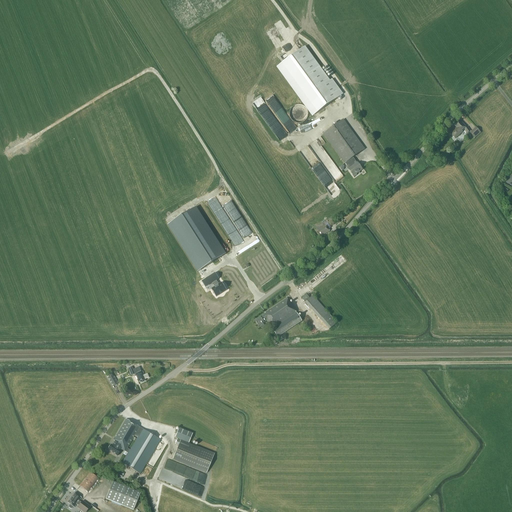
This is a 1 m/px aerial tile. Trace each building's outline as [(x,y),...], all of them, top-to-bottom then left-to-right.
[(304,47),(277,67),(313,116),(343,94),(332,79),(329,81),(304,47)] [(353,176),(363,169),(358,162),(357,163),(353,157),(365,149),(343,119),(323,134),(345,163),(349,169),(348,169),(353,176)] [(461,130),(465,127),(460,121),(456,124),(458,126),(450,133),(455,138),(462,131),(461,130)] [(481,132),(476,127),(470,132),(475,138),(481,132)] [(326,188),(335,183),(326,168),(317,174),(326,188)] [(196,207),(168,225),(198,271),(226,254),(196,207)] [(222,224),(230,220),(225,212),(220,215),(218,211),(216,212),(222,224)] [(330,231),(327,225),(316,232),(319,237),(323,235),(330,231)] [(261,269),(271,264),(269,260),(259,265),(261,269)] [(222,282),(211,289),(216,297),(227,290),(222,282)] [(313,295),(305,302),(329,330),(337,323),(313,295)] [(282,343),(306,327),(287,298),(265,312),(266,313),(255,321),(259,326),(267,321),(282,343)] [(142,371),(138,373),(137,372),(134,372),(132,367),(128,368),(131,376),(135,374),(138,382),(140,381),(141,383),(145,381),(144,379),(149,377),(147,374),(144,375),(142,371)] [(113,374),(107,377),(113,387),(118,384),(113,374)] [(115,441),(112,445),(110,444),(107,450),(115,454),(118,456),(121,450),(120,450),(121,449),(126,452),(128,453),(130,450),(127,448),(134,436),(138,438),(122,463),(140,474),(160,440),(125,419),(113,440),(115,441)] [(196,446),(189,443),(193,433),(179,428),(175,437),(177,438),(175,444),(178,445),(172,460),(206,473),(215,453),(196,446)] [(87,492),(98,479),(89,472),(79,486),(87,492)] [(179,488),(201,496),(205,487),(183,479),(179,488)] [(140,493),(113,481),(105,498),(133,510),(140,493)] [(81,498),(75,492),(67,502),(70,505),(69,506),(69,507),(70,508),(71,509),(72,508),(73,507),(74,508),(76,504),(79,506),(77,508),(83,511),(85,511),(90,507),(82,501),(81,502),(79,501),(81,498)]
